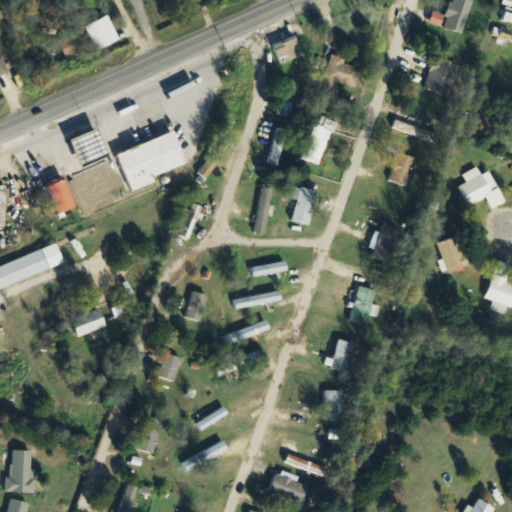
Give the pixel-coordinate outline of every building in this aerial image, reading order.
[(464,33),(472,0),(452,0),(448,17),(443,16),(441,21),(436,19),(435,23),(444,25),(443,28),(464,33)] [(121,40),(109,15),(86,26),(98,51),(121,40)] [(83,53),(75,33),(59,40),(67,60),(83,53)] [(273,46),(280,64),(304,55),(297,37),(273,46)] [(311,72),(307,89),(334,95),(337,82),(356,87),(361,68),(346,64),(347,58),(332,54),(327,76),(311,72)] [(0,79),(12,74),(3,55),(0,56),(0,79)] [(460,65),(436,56),(425,88),(449,96),(460,65)] [(238,115),(249,74),(239,71),(228,112),(238,115)] [(299,83),(289,81),(281,115),(291,118),(299,83)] [(394,127),(429,141),(432,133),(397,120),(394,127)] [(333,129),(317,123),(302,159),(318,166),(333,129)] [(289,130),(278,127),(268,163),(278,166),(289,130)] [(131,191),(157,183),(154,176),(186,165),(175,133),(118,153),(131,191)] [(415,153),(405,150),(391,191),(401,195),(415,153)] [(483,175),(478,167),(464,175),(468,183),(459,187),(469,206),(500,190),(490,171),(483,175)] [(78,207),(64,177),(47,185),(61,215),(78,207)] [(273,189),(262,187),(254,232),(265,234),(273,189)] [(319,193),(302,187),(292,220),(309,225),(319,193)] [(202,206),(193,203),(180,236),(189,239),(202,206)] [(470,265),(459,236),(438,244),(449,273),(470,265)] [(0,288),(65,264),(58,245),(0,266),(0,288)] [(487,299),(496,302),(496,303),(511,308),(511,283),(507,282),(511,266),(511,264),(498,261),(487,299)] [(252,268),(254,277),(287,270),(286,262),(252,268)] [(351,322),(369,326),(377,291),(359,286),(351,322)] [(186,317),(201,322),(208,296),(194,291),(186,317)] [(274,300),(272,291),(241,297),(242,305),(274,300)] [(73,319),(79,337),(107,328),(101,309),(73,319)] [(271,330),(267,321),(222,337),(225,347),(271,330)] [(355,344),(338,339),(331,369),(348,373),(355,344)] [(214,367),(217,376),(263,361),(260,351),(214,367)] [(183,358),(164,353),(157,377),(177,382),(183,358)] [(60,426),(71,426),(71,390),(61,389),(60,426)] [(343,391),(325,391),(325,421),(342,421),(343,391)] [(196,424),(200,431),(228,415),(224,408),(196,424)] [(154,455),(164,421),(146,416),(136,450),(154,455)] [(181,461),(185,470),(229,453),(226,444),(181,461)] [(286,461),(323,476),(326,469),(289,454),(286,461)] [(301,501),(307,485),(276,474),(271,490),(301,501)] [(54,486),(7,484),(7,496),(54,497),(54,486)] [(130,511),(138,488),(128,484),(119,511),(130,511)]
